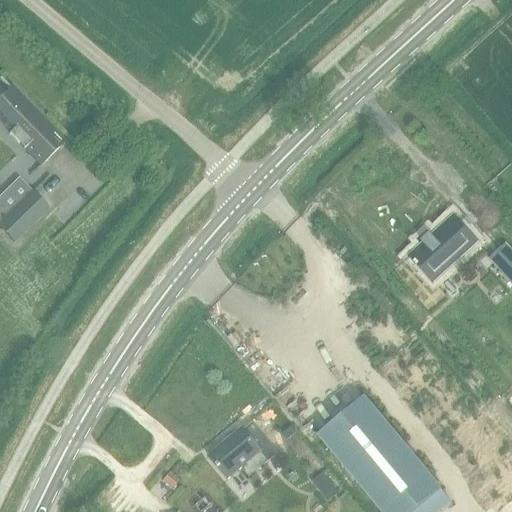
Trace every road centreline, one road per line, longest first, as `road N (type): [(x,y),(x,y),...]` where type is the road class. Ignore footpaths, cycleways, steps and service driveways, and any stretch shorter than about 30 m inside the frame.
road 1 (secondary): [(36,511),(90,402),(250,190)]
road 2 (unclassified): [(250,190),(32,0)]
road 3 (secondary): [(250,190),(454,0)]
